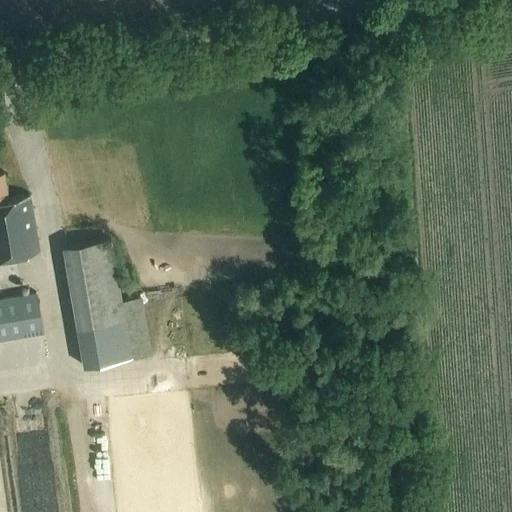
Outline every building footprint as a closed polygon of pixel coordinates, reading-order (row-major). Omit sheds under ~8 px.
[(0,257),(40,251),(30,195),(9,199),(4,172),(0,172),(0,257)] [(63,248),(83,358),(132,350),(111,239),(63,248)] [(0,300),(0,342),(45,334),(38,294),(0,300)] [(273,349),(271,334),(250,336),(252,352),(273,349)] [(125,511),(154,511),(152,487),(123,490),(125,511)]
